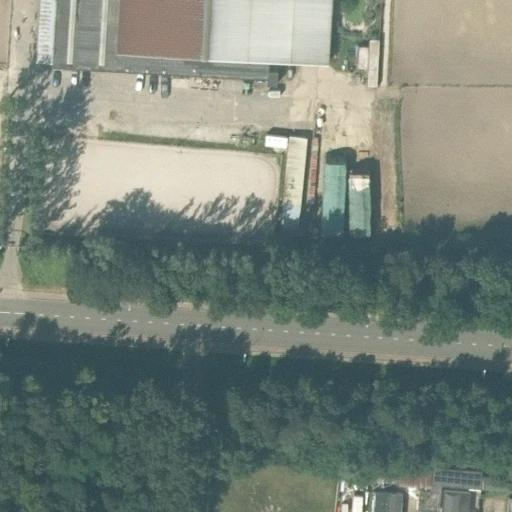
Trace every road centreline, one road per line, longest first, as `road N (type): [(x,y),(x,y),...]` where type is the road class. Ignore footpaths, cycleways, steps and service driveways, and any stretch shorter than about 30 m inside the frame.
road 1 (tertiary): [(511,345),(196,324)]
road 2 (tertiary): [(196,324),(0,310)]
road 3 (residential): [(196,324),(181,511)]
